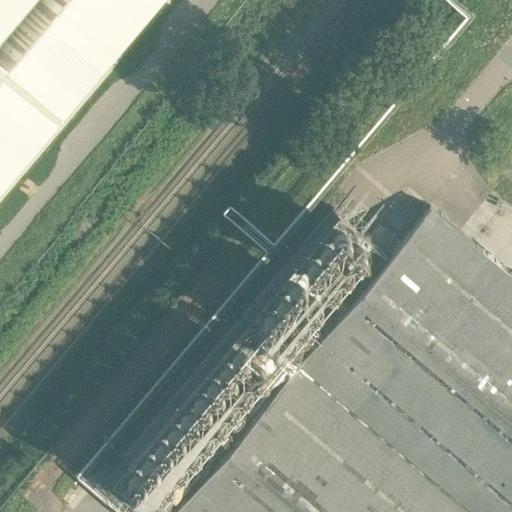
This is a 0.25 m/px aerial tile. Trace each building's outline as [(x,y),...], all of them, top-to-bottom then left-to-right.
[(0,0),(0,82),(55,127),(114,58),(120,50),(163,0),(0,0)] [(124,53),(120,50),(114,58),(117,61),(124,53)] [(0,191),(55,127),(0,82),(0,191)] [(389,256),(382,251),(361,234),(134,501),(146,511),(511,511),(511,276),(430,206),(389,256)] [(345,221),(118,488),(124,493),(351,226),(345,221)]
